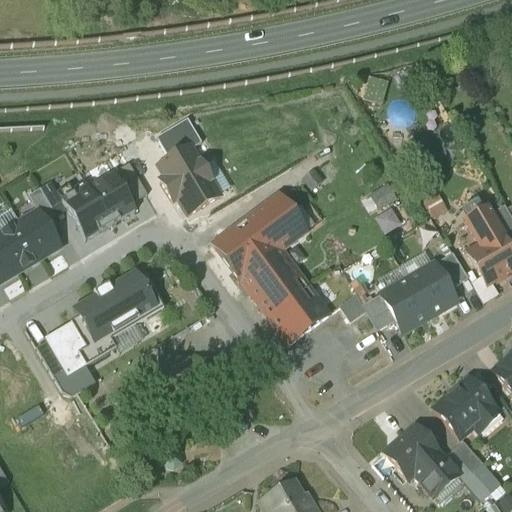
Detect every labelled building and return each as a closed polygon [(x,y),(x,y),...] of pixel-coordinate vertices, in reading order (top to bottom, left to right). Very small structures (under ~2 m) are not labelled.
[(155,142),(169,165),(188,153),(189,155),(201,148),(186,124),(155,142)] [(188,153),(169,165),(157,172),(164,183),(159,186),(171,206),(177,203),(187,221),(218,202),(208,187),(209,186),(198,168),(189,155),(188,153)] [(146,200),(128,169),(117,175),(135,206),(146,200)] [(83,186),(82,186),(109,231),(135,216),(112,178),(87,192),(83,186)] [(420,192),(435,220),(450,212),(434,184),(420,192)] [(84,246),(109,231),(82,186),(71,193),(69,189),(55,197),(84,246)] [(372,195),(379,210),(398,202),(391,186),(372,195)] [(27,200),(35,212),(46,206),(39,194),(27,200)] [(277,202),(213,249),(239,284),(240,284),(278,255),(303,237),(277,202)] [(35,212),(37,216),(44,228),(55,221),(46,206),(35,212)] [(511,225),(505,214),(503,210),(488,219),(499,239),(499,240),(506,250),(511,246),(511,225)] [(488,219),(485,213),(464,225),(479,250),(466,258),(485,289),(511,273),(511,261),(506,250),(499,240),(499,239),(488,219)] [(37,216),(17,228),(38,264),(58,252),(44,228),(37,216)] [(17,228),(0,238),(0,243),(19,275),(38,264),(17,228)] [(0,286),(19,275),(0,243),(0,286)] [(278,255),(240,284),(288,349),(326,320),(278,255)] [(451,258),(433,269),(448,295),(467,284),(451,258)] [(433,269),(406,284),(405,284),(417,304),(428,323),(428,322),(455,307),(448,295),(433,269)] [(80,326),(95,353),(109,345),(163,313),(152,294),(146,297),(134,277),(108,292),(107,289),(105,290),(107,294),(97,300),(94,296),(93,297),(94,300),(84,306),(92,319),(80,326)] [(405,285),(379,300),(394,326),(401,338),(427,323),(428,323),(417,304),(405,284),(405,285)] [(379,300),(361,310),(376,336),(394,326),(379,300)] [(109,345),(95,353),(80,326),(92,319),(84,306),(72,314),(78,323),(42,343),(66,383),(115,353),(109,345)] [(511,358),(492,377),(511,399),(511,358)] [(226,366),(157,364),(155,406),(225,408),(226,366)] [(468,385),(433,415),(458,444),(473,430),(475,429),(474,428),(491,413),(491,414),(492,413),(468,385)] [(491,413),(474,428),(475,429),(473,430),(482,440),(500,425),(502,424),(492,413),(491,414),(491,413)] [(414,431),(383,458),(406,485),(412,479),(437,457),(414,431)] [(482,471),(462,446),(451,455),(472,479),(482,471)] [(472,479),(451,455),(442,463),(441,464),(458,482),(462,488),(472,479)] [(168,457),(161,463),(163,472),(172,475),(179,468),(177,459),(168,457)] [(437,457),(412,479),(429,498),(453,478),(457,483),(458,482),(441,464),(442,463),(437,457)] [(482,471),(472,479),(489,498),(498,489),(482,471)] [(472,479),(462,488),(479,507),(489,498),(472,479)] [(291,487),(256,507),(259,511),(312,511),(310,507),(305,511),(291,487)]
